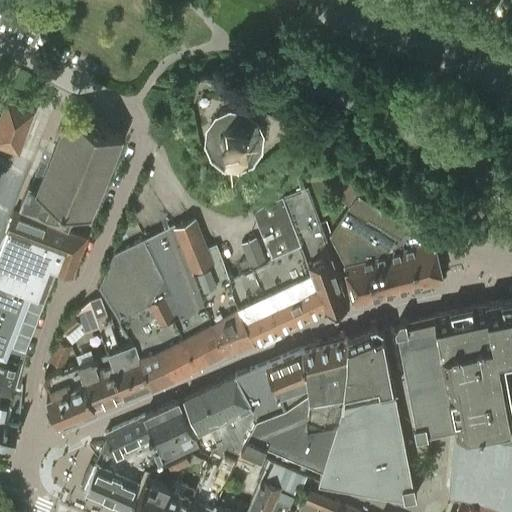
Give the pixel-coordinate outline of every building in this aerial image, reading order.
[(32,111),(7,101),(0,121),(0,141),(18,148),(32,111)] [(76,204),(91,211),(124,135),(97,123),(70,111),(38,185),(30,182),(21,202),(68,223),(76,204)] [(238,123),(235,122),(233,122),(230,123),(227,124),(225,125),(223,127),(221,129),(220,132),(219,135),(219,137),(219,140),(219,143),(221,145),(222,148),(224,150),(226,151),(229,152),(232,153),(234,153),(237,153),(240,152),(242,151),(245,149),(247,147),(248,145),(249,142),(250,140),(250,137),(249,134),(248,131),(247,129),(245,127),(243,125),(241,124),(238,123)] [(309,273),(325,308),(349,302),(308,187),(281,196),(282,199),(290,216),(292,216),(300,242),(305,258),(308,267),(307,267),(309,273)] [(345,263),(354,301),(442,279),(432,242),(432,240),(360,195),(347,207),(330,233),(345,263)] [(284,279),(307,267),(308,267),(305,258),(300,242),(292,216),(290,216),(282,199),(253,212),(272,253),(271,253),(284,279)] [(55,267),(60,269),(72,274),(86,237),(14,209),(0,243),(0,352),(7,354),(2,370),(18,374),(24,356),(28,343),(54,274),(53,272),(55,267)] [(223,279),(229,277),(215,243),(205,247),(194,218),(172,226),(188,264),(211,320),(239,306),(236,300),(234,296),(229,287),(226,288),(223,279)] [(188,264),(172,226),(144,238),(157,280),(188,264)] [(260,289),(284,279),(271,253),(266,260),(256,236),(240,242),(251,267),(255,278),(259,289),(260,289)] [(161,320),(173,314),(163,294),(161,291),(157,280),(144,238),(113,253),(100,285),(119,316),(150,300),(161,320)] [(182,334),(182,335),(198,362),(228,348),(210,321),(211,320),(188,264),(157,280),(161,291),(163,294),(173,314),(182,334)] [(234,296),(236,300),(259,289),(255,278),(251,267),(229,277),(223,279),(226,288),(229,287),(234,296)] [(309,273),(307,267),(284,279),(303,318),(325,308),(309,273)] [(303,318),(284,279),(260,289),(281,328),(303,318)] [(236,300),(239,306),(256,339),(257,339),(281,328),(260,289),(259,289),(236,300)] [(91,298),(88,301),(93,311),(99,328),(113,361),(110,362),(113,367),(140,357),(138,353),(134,341),(119,346),(100,295),(91,298)] [(511,295),(510,296),(468,304),(468,303),(460,304),(460,305),(434,310),(434,313),(406,318),(405,317),(399,318),(400,320),(397,325),(395,325),(396,331),(397,331),(414,422),(413,422),(416,434),(427,431),(427,430),(455,425),(455,427),(478,430),(485,432),(511,435),(511,295)] [(228,348),(256,339),(239,306),(211,320),(210,321),(228,348)] [(74,312),(60,324),(67,332),(81,321),(74,312)] [(337,418),(335,417),(330,436),(331,436),(316,479),(317,479),(403,495),(403,496),(415,494),(413,482),(412,482),(393,389),(395,389),(392,377),(391,377),(383,334),(384,334),(383,328),(376,323),(370,324),(371,327),(347,336),(343,384),(342,401),(341,400),(339,412),(337,418)] [(159,347),(140,357),(151,384),(175,374),(198,362),(182,335),(159,347)] [(330,436),(335,417),(337,418),(339,412),(341,400),(342,401),(343,384),(347,336),(334,338),(325,341),(305,346),(303,346),(306,375),(308,389),(285,404),(281,406),(278,407),(257,415),(257,414),(238,451),(250,457),(253,450),(269,456),(289,466),(306,473),(305,474),(316,479),(331,436),(330,436)] [(72,344),(58,338),(49,359),(63,364),(72,344)] [(277,387),(306,375),(303,346),(302,347),(291,351),(289,351),(267,360),(277,387)] [(83,381),(94,405),(124,393),(113,367),(110,362),(104,365),(100,355),(77,364),(83,381)] [(113,367),(124,393),(140,387),(145,387),(151,384),(140,357),(113,367)] [(252,404),(257,414),(257,415),(278,407),(281,406),(285,404),(280,391),(279,388),(278,388),(277,387),(267,360),(235,373),(252,404)] [(44,374),(51,393),(83,381),(77,364),(62,369),(61,367),(44,374)] [(238,451),(257,414),(252,404),(235,373),(204,387),(200,388),(184,395),(200,427),(208,423),(217,445),(222,443),(226,445),(238,451)] [(0,439),(12,442),(18,418),(22,380),(21,380),(22,376),(18,374),(9,401),(0,398),(0,439)] [(57,419),(94,405),(83,381),(51,393),(47,394),(57,419)] [(179,398),(159,406),(175,445),(177,444),(181,453),(199,445),(179,398)] [(175,445),(159,406),(145,412),(159,446),(161,451),(164,460),(181,453),(177,444),(175,445)] [(116,450),(140,439),(146,453),(154,450),(154,448),(159,446),(145,412),(105,430),(108,435),(98,459),(96,459),(85,486),(128,505),(140,477),(139,477),(145,463),(116,450)] [(511,435),(485,432),(478,430),(455,427),(453,427),(451,455),(448,493),(463,495),(477,498),(501,507),(511,510),(511,435)] [(195,486),(183,511),(209,511),(215,499),(219,489),(220,489),(225,477),(238,451),(226,445),(221,456),(216,464),(207,460),(203,470),(202,470),(195,486)] [(177,459),(180,466),(189,462),(186,454),(177,459)] [(245,511),(244,511),(268,511),(276,494),(290,499),(296,485),(300,486),(305,474),(306,473),(289,466),(269,456),(248,502),(244,511),(245,511)] [(171,470),(180,466),(177,459),(168,463),(171,470)] [(134,508),(143,511),(158,511),(169,487),(172,479),(162,475),(159,483),(146,478),(134,508)] [(173,477),(172,479),(169,487),(158,511),(183,511),(195,486),(173,477)] [(298,510),(302,511),(313,511),(322,494),(307,488),(303,498),(303,499),(298,510)] [(215,499),(209,511),(244,511),(245,511),(244,511),(248,502),(220,489),(219,489),(215,499)] [(322,494),(313,511),(339,511),(344,503),(322,494)] [(499,511),(501,507),(477,498),(476,502),(460,497),(454,511),(499,511)] [(339,511),(364,511),(344,503),(339,511)]
